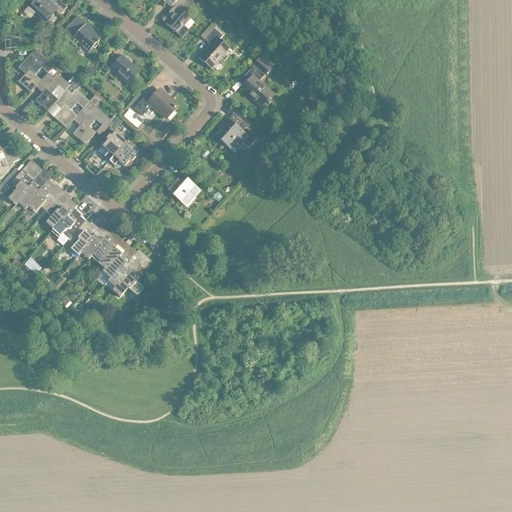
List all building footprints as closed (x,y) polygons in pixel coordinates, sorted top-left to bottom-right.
[(58,0),(55,0),(52,4),(48,0),(34,0),(29,6),(47,22),(56,11),(60,15),(67,8),(58,0)] [(175,6),(162,20),(177,34),(190,19),(175,6)] [(73,43),(73,42),(75,39),(89,51),(86,55),(97,43),(98,44),(99,42),(99,41),(102,38),(101,37),(101,38),(94,32),(93,32),(91,30),(91,29),(86,24),(79,32),(70,24),(62,34),(73,43)] [(205,61),(209,65),(212,68),(229,49),(219,40),(223,36),(214,29),(205,40),(211,45),(199,58),(204,63),(205,61)] [(241,34),(236,39),(243,45),(248,40),(241,34)] [(20,67),(27,73),(19,82),(31,93),(37,86),(48,74),(54,67),(40,55),(36,59),(31,55),(20,67)] [(113,55),(102,68),(108,73),(111,69),(128,84),(139,72),(122,56),(118,61),(113,55)] [(249,82),(241,91),(242,91),(243,90),(260,105),(259,107),(260,107),(273,92),(272,92),(271,93),(259,82),(265,75),(254,65),(244,77),(249,82)] [(48,74),(37,86),(44,92),(36,101),(48,112),(56,102),(67,90),(71,86),(57,73),(53,78),(48,74)] [(78,81),(74,85),(79,89),(82,85),(78,81)] [(56,102),(63,108),(54,118),(66,128),(75,119),(85,107),(90,102),(76,90),(72,95),(67,90),(56,102)] [(149,92),(135,109),(143,116),(152,106),(159,112),(166,118),(174,109),(176,108),(176,107),(178,105),(160,90),(154,97),(149,92)] [(85,107),(75,119),(81,125),(73,134),(85,145),(96,133),(89,127),(96,120),(102,125),(108,119),(95,106),(90,111),(85,107)] [(130,110),(124,117),(133,125),(140,118),(130,110)] [(247,136),(237,127),(242,121),(234,114),(224,125),(226,127),(224,129),(222,128),(221,129),(222,130),(217,136),(215,135),(215,136),(234,152),(242,143),(249,149),(257,139),(250,133),(247,136)] [(118,118),(109,127),(115,132),(123,122),(118,118)] [(104,157),(110,162),(126,143),(122,138),(115,132),(102,147),(108,152),(104,157)] [(126,143),(110,162),(115,166),(119,161),(125,167),(138,152),(132,146),(131,147),(126,143)] [(0,178),(1,180),(14,165),(13,163),(20,159),(18,153),(16,154),(11,145),(2,149),(3,149),(0,150),(0,178)] [(16,206),(19,203),(18,203),(26,194),(25,192),(36,179),(29,173),(36,166),(30,161),(11,183),(16,187),(16,190),(8,199),(16,206)] [(178,181),(176,183),(174,182),(173,184),(174,185),(169,191),(186,206),(200,191),(181,174),(176,179),(178,181)] [(26,209),(28,207),(28,206),(36,197),(34,196),(46,183),(38,176),(36,179),(25,192),(26,194),(18,203),(19,203),(26,209)] [(41,207),(46,212),(64,192),(56,185),(55,186),(48,180),(46,183),(34,196),(36,197),(28,206),(28,207),(36,213),(41,207)] [(46,222),(54,229),(62,220),(63,222),(75,209),(77,206),(70,199),(71,198),(64,192),(46,212),(52,216),(46,222)] [(62,234),(68,240),(85,221),(81,217),(82,215),(75,209),(63,222),(62,220),(54,229),(51,232),(59,238),(62,234)] [(79,256),(81,253),(89,244),(87,243),(99,230),(98,230),(91,223),(90,225),(85,221),(68,240),(75,245),(71,249),(79,256)] [(89,260),(91,257),(99,248),(97,246),(108,233),(101,227),(98,230),(99,230),(87,243),(89,244),(81,253),(89,260)] [(91,257),(98,263),(108,252),(110,253),(122,240),(111,230),(108,233),(97,246),(99,248),(91,257)] [(98,263),(105,269),(106,270),(114,260),(115,262),(127,249),(129,247),(122,240),(110,253),(108,252),(98,263)] [(103,272),(110,279),(118,270),(120,272),(131,259),(132,259),(137,253),(132,249),(129,251),(127,249),(115,262),(114,260),(106,270),(105,269),(103,272)] [(108,282),(115,288),(123,279),(125,281),(139,265),(146,256),(139,250),(137,253),(132,259),(131,259),(120,272),(118,270),(110,279),(108,282)] [(16,259),(11,264),(15,269),(20,264),(16,259)] [(25,265),(19,272),(30,282),(36,275),(25,265)] [(115,288),(112,291),(120,298),(128,289),(129,289),(137,296),(144,289),(137,282),(146,272),(139,265),(125,281),(123,279),(115,288)] [(60,277),(53,286),(58,290),(65,281),(60,277)] [(76,289),(69,298),(73,302),(76,298),(77,299),(82,293),(76,289)] [(98,303),(94,299),(89,304),(94,308),(98,303)] [(67,313),(64,317),(71,324),(75,320),(67,313)]
